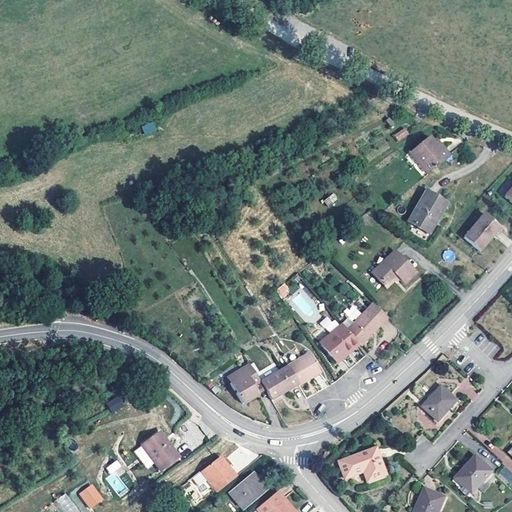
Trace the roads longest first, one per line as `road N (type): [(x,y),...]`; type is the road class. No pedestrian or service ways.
road 1 (tertiary): [(296,437),(270,439),(236,427),(162,363),(114,340),(53,330),(0,336)]
road 2 (residential): [(511,135),(353,67),(236,0)]
